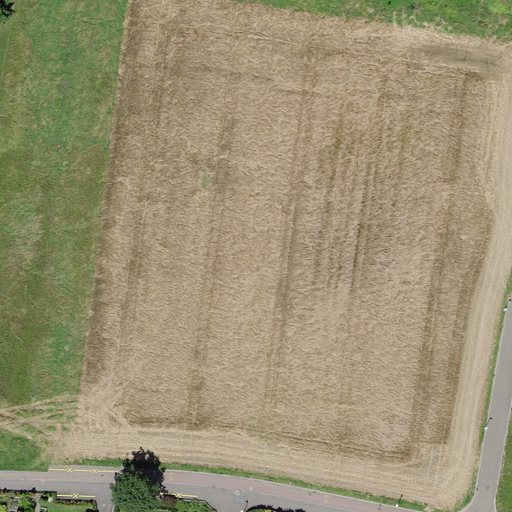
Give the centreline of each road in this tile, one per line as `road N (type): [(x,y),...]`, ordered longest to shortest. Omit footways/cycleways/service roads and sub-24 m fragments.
road 1 (residential): [(230,488),(0,482)]
road 2 (track): [(511,347),(484,511)]
road 3 (residential): [(363,511),(230,488)]
